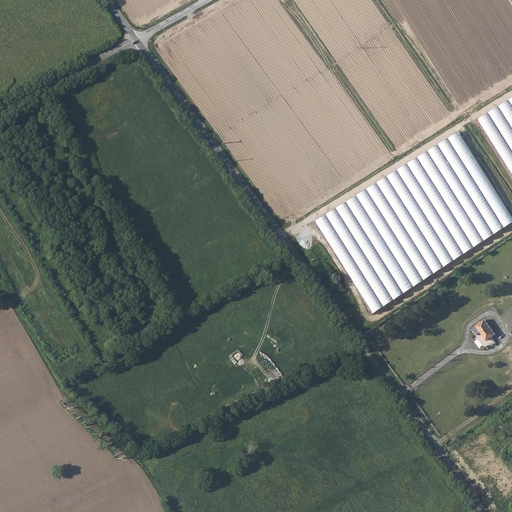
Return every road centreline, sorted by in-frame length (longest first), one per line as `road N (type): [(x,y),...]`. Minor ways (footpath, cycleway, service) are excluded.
road 1 (unclassified): [(135,39),(482,511)]
road 2 (track): [(355,338),(511,235)]
road 3 (unclassified): [(0,110),(135,39)]
